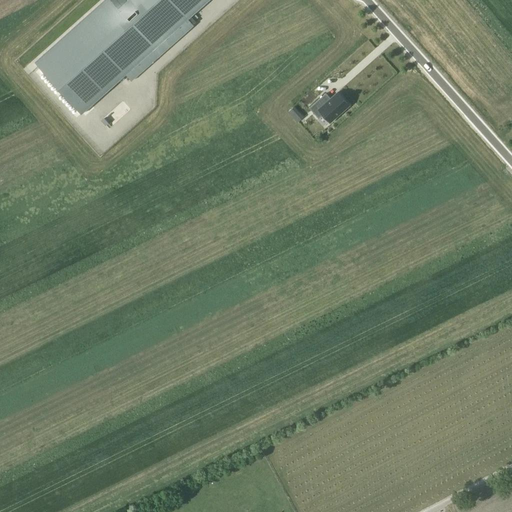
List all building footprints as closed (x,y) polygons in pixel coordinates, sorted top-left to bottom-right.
[(105,0),(35,63),(81,114),(126,75),(131,81),(193,25),(188,19),(209,0),(105,0)] [(339,20),(329,30),(337,38),(347,29),(339,20)] [(266,31),(247,48),(258,60),(277,42),(266,31)] [(183,63),(169,71),(176,83),(190,75),(183,63)] [(284,71),(274,77),(277,81),(286,75),(284,71)] [(286,76),(278,82),(285,91),(294,85),(286,76)] [(324,94),(309,107),(319,117),(322,113),(329,121),(349,104),(337,91),(330,97),(329,96),(327,98),(324,94)] [(291,116),(297,110),(294,106),(287,112),(291,116)]
